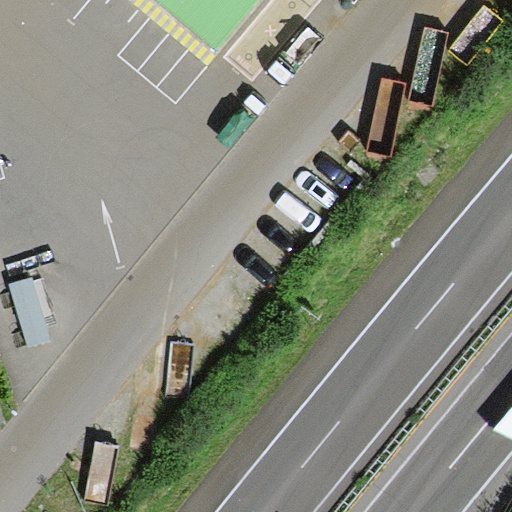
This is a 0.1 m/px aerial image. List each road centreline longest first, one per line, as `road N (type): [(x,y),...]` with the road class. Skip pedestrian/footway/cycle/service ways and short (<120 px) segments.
road 1 (residential): [(0,490),(176,268),(406,0)]
road 2 (motorway): [(511,215),(266,511)]
road 3 (motorway): [(414,511),(511,394)]
